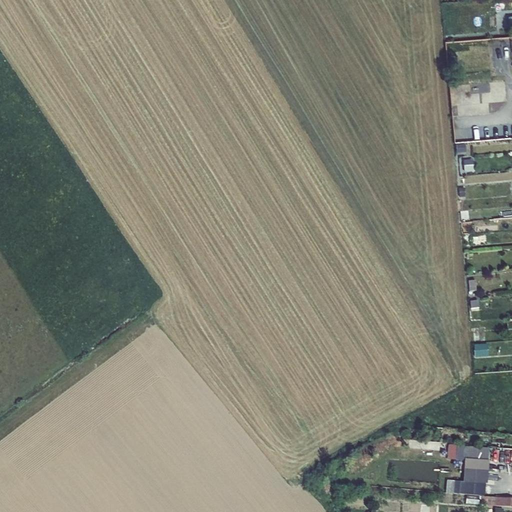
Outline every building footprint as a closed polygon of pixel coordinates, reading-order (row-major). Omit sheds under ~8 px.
[(495,61),(510,60),(508,39),(493,40),(495,61)] [(453,138),(511,134),(511,80),(449,85),(453,138)] [(460,173),(472,173),(471,159),(460,160),(460,173)] [(486,345),(474,345),(473,358),(486,358),(486,345)] [(511,396),(497,395),(495,407),(511,408),(511,396)] [(427,431),(426,438),(436,439),(436,432),(427,431)] [(464,469),(487,471),(489,449),(464,447),(463,459),(465,459),(464,469)] [(453,493),(461,494),(462,482),(454,481),(453,493)] [(461,494),(484,495),(484,484),(462,482),(461,494)] [(465,503),(476,504),(477,497),(466,495),(465,503)] [(481,504),(511,507),(511,498),(506,498),(481,496),(481,504)]
